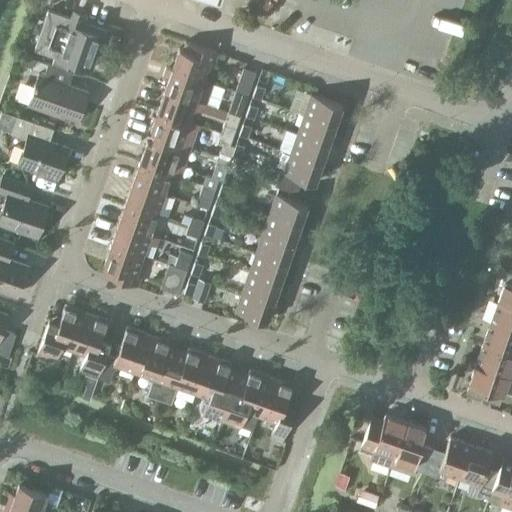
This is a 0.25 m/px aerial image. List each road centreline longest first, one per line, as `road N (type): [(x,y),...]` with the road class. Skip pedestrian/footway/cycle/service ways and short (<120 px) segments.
road 1 (residential): [(157,5),(504,125)]
road 2 (residential): [(328,364),(65,269)]
road 3 (residential): [(65,269),(157,5)]
road 4 (residential): [(198,511),(30,449),(0,453)]
road 5 (residential): [(511,426),(328,364)]
road 6 (residential): [(328,364),(272,511)]
